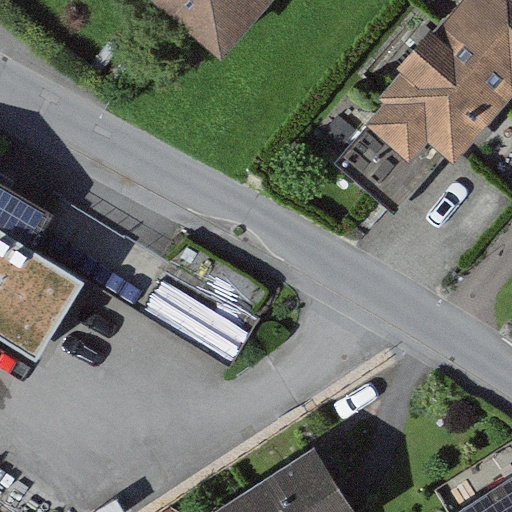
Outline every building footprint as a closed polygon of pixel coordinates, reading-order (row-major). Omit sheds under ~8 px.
[(154,0),(219,57),(270,0),(154,0)] [(511,99),(511,0),(473,0),(367,125),(411,163),(425,146),(446,164),(506,95),(511,99)] [(0,313),(55,223),(0,189),(0,313)] [(169,275),(147,313),(234,363),(256,325),(169,275)] [(349,511),(316,456),(224,511),(349,511)] [(511,511),(511,491),(476,511),(511,511)]
